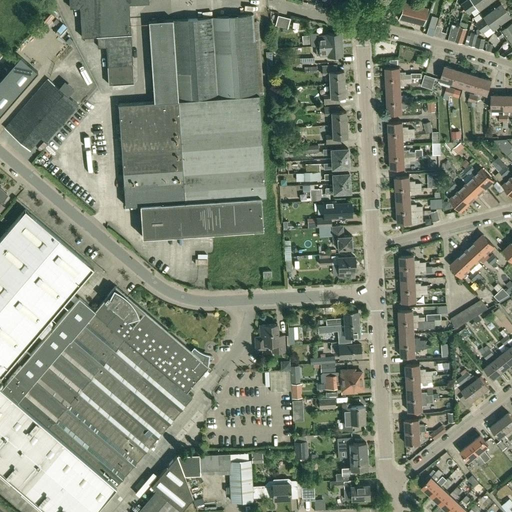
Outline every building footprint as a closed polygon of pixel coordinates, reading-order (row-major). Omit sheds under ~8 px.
[(82,37),(97,36),(101,36),(99,0),(79,0),(80,7),(82,37)] [(130,34),(128,4),(125,4),(111,5),(111,0),(99,0),(101,36),(130,34)] [(464,8),(475,0),(465,0),(461,3),(464,8)] [(492,0),(475,0),(464,8),(467,12),(476,6),(479,10),(492,0)] [(475,23),(479,27),(505,8),(499,0),(481,13),(484,17),(475,23)] [(400,19),(405,20),(423,25),(427,8),(404,2),(400,19)] [(511,16),(505,8),(479,27),(476,30),(477,33),(477,34),(481,31),(482,32),(491,26),(493,29),(511,16)] [(213,17),(219,97),(258,94),(253,14),(213,17)] [(287,29),(290,19),(277,16),(275,26),(287,29)] [(179,100),(219,97),(213,17),(173,20),(179,100)] [(179,100),(173,20),(148,21),(154,101),(179,100)] [(504,34),(508,40),(511,36),(511,20),(495,33),(499,38),(504,34)] [(458,26),(451,24),(447,39),(454,41),(458,26)] [(433,35),(439,37),(439,36),(445,38),(446,33),(440,31),(442,27),(436,25),(433,35)] [(466,28),(459,26),(455,41),(462,43),(466,28)] [(474,47),(476,37),(477,34),(470,32),(467,45),(474,47)] [(315,45),(315,46),(341,44),(340,33),(325,34),(325,35),(318,35),(317,33),(309,33),(309,35),(302,35),(303,44),(310,44),(310,46),(315,45)] [(106,46),(107,66),(132,65),(130,34),(101,36),(97,36),(97,47),(106,46)] [(511,54),(511,52),(511,36),(508,40),(511,45),(507,49),(499,54),(507,57),(511,54)] [(484,39),(476,37),(474,47),(482,49),(484,39)] [(341,44),(315,46),(316,55),(326,55),(326,56),(342,55),(341,44)] [(24,63),(0,90),(0,120),(40,77),(24,63)] [(132,65),(107,66),(108,85),(113,84),(134,83),(133,64),(132,65)] [(329,84),(343,83),(343,70),(335,70),(335,65),(321,66),(322,74),(329,74),(329,84)] [(452,83),(457,70),(444,66),(440,79),(452,83)] [(405,72),(400,72),(400,67),(386,67),(386,79),(411,78),(411,74),(405,74),(405,72)] [(457,70),(452,83),(464,87),(468,73),(457,70)] [(464,87),(476,90),(480,77),(468,73),(464,87)] [(421,86),(432,89),(435,78),(424,74),(421,86)] [(480,77),(476,90),(488,94),(492,80),(480,77)] [(411,82),(411,78),(386,79),(387,91),(401,90),(401,85),(406,85),(406,82),(411,82)] [(46,142),(78,105),(48,79),(5,127),(30,149),(40,137),(46,142)] [(343,83),(329,84),(330,94),(323,95),(324,103),(337,102),(337,96),(344,96),(343,83)] [(406,95),(401,95),(401,90),(387,91),(387,102),(413,101),(412,97),(407,97),(406,95)] [(184,180),(264,175),(258,94),(219,97),(179,100),(181,129),(184,180)] [(492,109),(504,109),(504,95),(492,95),(492,109)] [(509,115),(509,109),(511,109),(511,95),(504,95),(504,109),(504,114),(504,121),(503,121),(503,127),(508,127),(508,115),(509,115)] [(118,104),(120,133),(181,129),(179,100),(154,101),(118,104)] [(413,101),(387,102),(388,114),(402,113),(402,108),(407,108),(407,106),(413,105),(413,101)] [(332,124),(346,124),(345,111),(338,111),(338,106),(324,107),(324,114),(331,114),(332,124)] [(426,133),(432,131),(433,131),(430,121),(423,123),(426,133)] [(408,126),(403,127),(403,122),(388,122),(389,134),(414,133),(414,128),(408,129),(408,126)] [(346,124),(332,124),(332,135),(325,135),(326,142),(339,142),(339,137),(346,136),(346,124)] [(181,129),(120,133),(123,185),(184,180),(181,129)] [(440,143),(439,143),(438,131),(433,131),(432,131),(432,143),(433,155),(440,155),(440,143)] [(414,137),(414,133),(389,134),(390,145),(404,145),(404,140),(408,139),(408,137),(414,137)] [(511,151),(511,144),(507,139),(493,139),(507,155),(511,151)] [(456,155),(465,147),(461,142),(451,150),(456,155)] [(318,144),(302,146),(303,153),(319,152),(318,144)] [(404,145),(390,145),(390,157),(416,156),(415,152),(409,152),(409,149),(404,150),(404,145)] [(331,158),(348,157),(347,148),(331,149),(331,148),(322,148),(323,154),(331,153),(331,158)] [(425,155),(423,156),(422,156),(416,156),(390,157),(391,169),(405,168),(405,163),(410,163),(410,160),(416,160),(425,159),(425,155)] [(348,166),(348,157),(331,158),(331,162),(323,163),(324,168),(332,168),(332,167),(348,166)] [(469,163),(465,159),(461,163),(465,167),(469,163)] [(502,169),(499,166),(497,163),(494,160),(491,163),(493,166),(499,172),(504,177),(507,174),(502,169)] [(319,164),(305,164),(305,172),(320,172),(319,164)] [(505,166),(502,169),(507,174),(510,171),(505,166)] [(474,176),(485,187),(493,179),(483,168),(474,176)] [(305,172),(303,172),(303,180),(320,180),(320,172),(305,172)] [(333,183),(349,182),(348,172),(333,173),(324,173),(324,179),(333,178),(333,183)] [(186,201),(261,196),(265,195),(264,175),(184,180),(186,201)] [(415,181),(410,181),(410,176),(396,177),(396,188),(421,187),(421,183),(415,183),(415,181)] [(466,183),(477,195),(485,187),(474,176),(466,183)] [(511,177),(511,176),(503,184),(511,194),(511,177)] [(125,205),(140,204),(186,201),(184,180),(123,185),(125,205)] [(350,191),(349,182),(333,183),(333,187),(325,188),(325,193),(334,193),(334,192),(350,191)] [(455,187),(450,182),(446,185),(451,190),(455,187)] [(458,190),(469,202),(477,195),(466,183),(458,190)] [(321,188),(314,189),(314,184),(303,184),(303,191),(310,191),(310,200),(322,200),(321,188)] [(421,191),(421,187),(396,188),(397,200),(411,199),(411,194),(416,194),(416,192),(421,191)] [(469,202),(458,190),(450,198),(461,210),(469,202)] [(142,237),(182,234),(263,228),(261,196),(186,201),(140,204),(142,237)] [(397,200),(397,211),(423,210),(422,206),(416,206),(416,204),(411,204),(411,199),(397,200)] [(335,218),(335,216),(351,215),(350,202),(323,203),(323,217),(329,217),(329,218),(335,218)] [(0,375),(1,376),(15,359),(24,349),(30,354),(70,307),(64,302),(68,297),(93,268),(25,209),(0,238),(0,375)] [(423,210),(397,211),(398,223),(412,222),(412,217),(417,217),(417,215),(423,214),(423,210)] [(431,210),(423,210),(423,214),(430,214),(432,221),(440,220),(437,210),(431,211),(431,210)] [(312,221),(308,221),(309,228),(317,227),(317,226),(329,226),(329,218),(329,217),(323,217),(317,217),(317,219),(312,219),(312,221)] [(352,247),(351,235),(343,235),(342,225),(331,226),(319,227),(320,236),(332,236),(332,243),(337,243),(338,248),(352,247)] [(475,241),(486,253),(495,246),(484,234),(475,241)] [(478,261),(486,253),(475,241),(467,249),(478,261)] [(478,261),(467,249),(459,256),(470,268),(478,261)] [(419,260),(414,260),(414,254),(400,255),(401,267),(426,266),(426,262),(420,262),(419,260)] [(337,264),(338,271),(338,276),(349,275),(349,270),(355,270),(355,256),(338,257),(338,255),(331,255),(331,257),(319,258),(320,265),(332,264),(337,264)] [(462,276),(470,268),(459,256),(451,264),(462,276)] [(426,270),(426,266),(401,267),(401,279),(415,278),(415,273),(420,273),(420,270),(426,270)] [(421,283),(416,283),(415,278),(401,279),(402,290),(427,289),(427,285),(421,285),(421,283)] [(191,348),(115,285),(94,310),(79,297),(74,302),(68,297),(64,302),(70,307),(30,354),(24,349),(15,359),(21,364),(2,388),(0,386),(0,476),(9,484),(12,481),(24,491),(20,494),(41,511),(96,511),(194,395),(188,391),(210,365),(208,363),(210,353),(204,351),(199,348),(194,344),(191,348)] [(499,300),(509,294),(502,287),(494,296),(499,300)] [(427,289),(402,290),(403,302),(417,301),(416,296),(421,296),(421,293),(427,293),(427,289)] [(481,299),(476,302),(482,312),(489,308),(481,299)] [(477,315),(482,312),(476,302),(471,305),(477,315)] [(471,305),(466,308),(472,318),(477,315),(471,305)] [(467,321),(472,318),(466,308),(461,311),(467,321)] [(326,318),(326,324),(358,322),(358,309),(343,310),(344,317),(326,318)] [(418,314),(413,315),(413,309),(399,310),(400,322),(425,320),(425,316),(419,317),(418,314)] [(507,317),(500,309),(495,313),(502,321),(507,317)] [(462,324),(467,321),(461,311),(456,314),(462,324)] [(451,317),(452,320),(455,328),(462,324),(456,314),(451,317)] [(425,320),(400,322),(400,333),(415,332),(414,328),(416,328),(416,329),(435,328),(435,325),(442,325),(442,320),(434,320),(434,321),(425,321),(425,320)] [(349,341),(349,336),(359,335),(358,322),(326,324),(326,329),(333,328),(333,330),(345,329),(345,335),(339,336),(339,335),(327,336),(327,342),(339,341),(349,341)] [(277,324),(260,325),(260,336),(255,336),(255,346),(261,346),(261,349),(265,349),(264,344),(271,344),(272,352),(285,351),(284,335),(278,335),(277,324)] [(511,346),(511,338),(511,339),(503,329),(500,332),(504,337),(504,336),(505,337),(509,342),(511,346)] [(400,333),(401,345),(426,343),(426,339),(420,340),(420,337),(415,338),(415,332),(400,333)] [(505,337),(501,340),(505,345),(509,342),(505,337)] [(360,345),(360,344),(360,343),(345,344),(345,343),(331,344),(331,351),(339,350),(339,357),(361,355),(360,351),(362,350),(362,346),(360,345)] [(426,343),(401,345),(402,356),(416,356),(416,351),(420,350),(420,348),(426,348),(426,343)] [(511,363),(511,346),(503,353),(511,364),(511,363)] [(487,359),(491,356),(486,351),(482,354),(487,359)] [(494,360),(503,371),(511,364),(503,353),(494,360)] [(494,360),(493,360),(484,367),(493,379),(503,371),(494,360)] [(335,370),(335,362),(320,363),(310,363),(310,364),(320,363),(321,371),(335,370)] [(407,364),(407,376),(432,375),(432,370),(426,371),(425,369),(421,369),(420,363),(407,364)] [(321,382),(362,380),(361,371),(352,371),(352,369),(340,369),(340,371),(331,372),(323,372),(320,374),(321,382)] [(290,370),(270,370),(269,370),(270,391),(291,390),(290,370)] [(469,379),(480,394),(490,387),(481,375),(477,378),(473,374),(471,376),(467,371),(464,373),(469,379)] [(461,385),(469,379),(464,373),(456,379),(461,385)] [(300,374),(290,374),(291,383),(300,382),(300,374)] [(432,379),(432,375),(407,376),(408,388),(422,387),(421,382),(426,382),(426,379),(432,379)] [(362,380),(321,382),(316,382),(317,388),(322,388),(336,387),(336,384),(341,383),(342,392),(353,392),(353,389),(363,388),(362,380)] [(480,394),(472,383),(462,390),(471,401),(480,394)] [(408,388),(408,399),(433,398),(433,393),(427,394),(427,391),(422,392),(422,387),(408,388)] [(335,407),(335,397),(318,398),(319,408),(335,407)] [(433,398),(408,399),(409,411),(423,410),(423,405),(428,405),(427,402),(433,402),(433,398)] [(302,400),(292,400),(292,412),(302,412),(302,400)] [(342,403),(341,403),(343,429),(359,428),(359,422),(364,421),(364,405),(350,406),(350,403),(342,403)] [(511,415),(509,412),(500,419),(511,434),(511,415)] [(425,425),(420,425),(420,418),(405,419),(406,432),(420,431),(426,431),(425,425)] [(511,443),(511,434),(500,419),(491,427),(499,438),(504,434),(507,438),(508,437),(511,442),(511,443)] [(430,434),(435,440),(446,430),(442,425),(430,434)] [(421,443),(420,431),(406,432),(407,444),(421,443)] [(480,435),(471,443),(486,461),(491,457),(484,449),(489,445),(480,435)] [(345,456),(347,456),(366,455),(366,442),(351,443),(351,438),(340,438),(340,446),(350,446),(350,449),(345,450),(345,456)] [(507,447),(501,440),(497,443),(502,450),(507,447)] [(307,441),(294,441),(295,459),(308,458),(307,441)] [(486,461),(471,443),(461,450),(469,461),(474,457),(481,465),(486,461)] [(230,468),(231,473),(232,501),(252,500),(251,497),(251,485),(250,460),(240,460),(240,455),(240,453),(230,453),(217,454),(218,469),(230,468)] [(177,455),(184,474),(200,474),(231,473),(230,468),(218,469),(217,454),(177,455)] [(152,484),(157,489),(176,505),(170,511),(180,511),(193,498),(184,474),(177,455),(152,484)] [(336,473),(336,480),(349,479),(348,475),(353,474),(353,469),(367,468),(366,455),(347,456),(347,463),(351,463),(351,466),(341,467),(342,473),(336,473)] [(435,472),(432,476),(423,486),(432,495),(441,485),(436,480),(443,473),(439,468),(435,472)] [(479,482),(472,474),(468,478),(474,486),(479,482)] [(448,486),(452,481),(448,477),(443,482),(448,486)] [(272,484),(251,485),(251,497),(273,496),(273,498),(290,498),(290,485),(297,484),(296,480),(290,481),(289,480),(288,478),(274,479),(272,481),(272,484)] [(349,485),(350,485),(351,499),(369,498),(368,484),(360,484),(360,479),(349,479),(336,480),(330,481),(330,490),(338,490),(338,487),(349,487),(349,485)] [(314,497),(313,483),(301,484),(302,497),(314,497)] [(441,485),(432,495),(441,503),(450,494),(450,493),(441,485)] [(450,494),(441,503),(450,511),(460,502),(459,502),(456,499),(460,494),(459,493),(462,490),(457,486),(450,493),(450,494)] [(138,511),(170,511),(176,505),(157,489),(138,511)] [(460,502),(450,511),(467,511),(469,511),(465,507),(468,504),(467,503),(471,499),(466,494),(459,502),(460,502)] [(511,511),(511,500),(510,498),(501,505),(507,511),(511,511)] [(475,511),(480,507),(475,503),(471,508),(475,511)]
